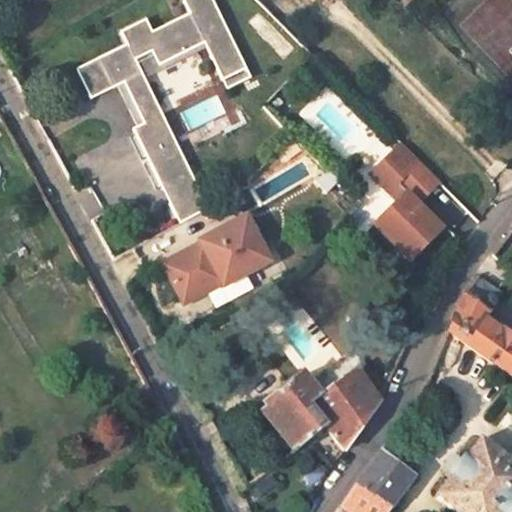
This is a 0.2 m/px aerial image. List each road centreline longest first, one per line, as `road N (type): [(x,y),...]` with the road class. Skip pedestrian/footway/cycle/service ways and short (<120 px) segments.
road 1 (residential): [(0,81),(235,511)]
road 2 (residential): [(315,511),(386,416),(461,265),(511,203)]
